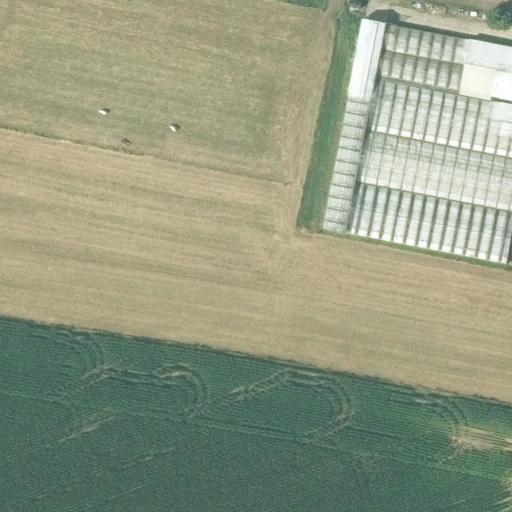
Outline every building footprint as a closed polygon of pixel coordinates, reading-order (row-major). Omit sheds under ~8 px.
[(470,41),(386,25),(376,77),(460,93),(470,41)] [(511,49),(501,47),(491,98),(511,102),(511,49)] [(511,106),(375,80),(365,132),(511,159),(511,106)] [(511,159),(365,132),(355,184),(511,213),(511,159)] [(511,235),(511,213),(355,184),(345,235),(506,266),(511,235)]
